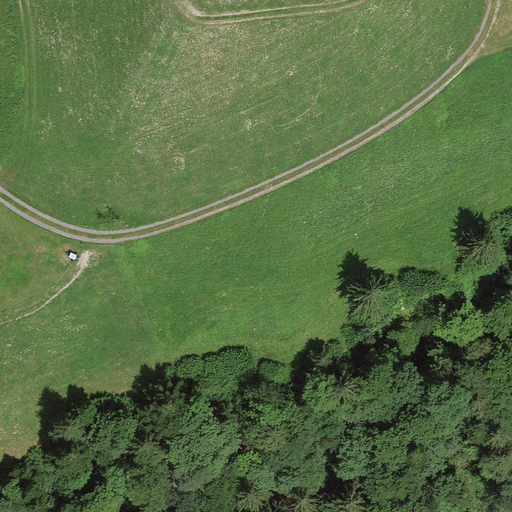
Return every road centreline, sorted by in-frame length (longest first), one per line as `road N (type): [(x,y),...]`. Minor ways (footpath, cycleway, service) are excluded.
road 1 (track): [(495,0),(478,42),(407,109),(197,218),(124,238),(88,237),(49,224),(0,191)]
road 2 (track): [(179,4),(195,18),(214,18),(354,0)]
